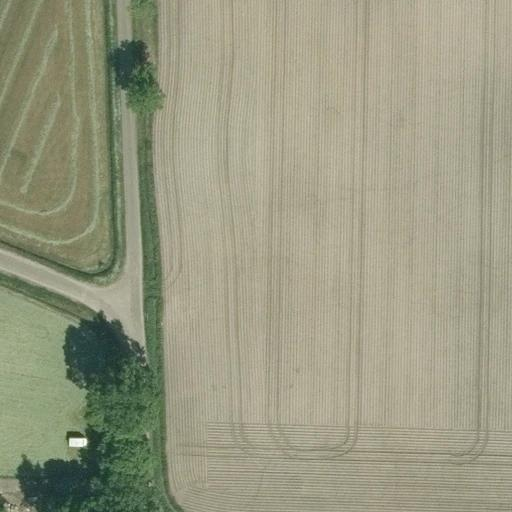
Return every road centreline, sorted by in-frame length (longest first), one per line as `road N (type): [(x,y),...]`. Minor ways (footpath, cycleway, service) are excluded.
road 1 (unclassified): [(140,313),(128,0)]
road 2 (unclassified): [(147,511),(140,313)]
road 3 (unclassified): [(140,313),(0,258)]
